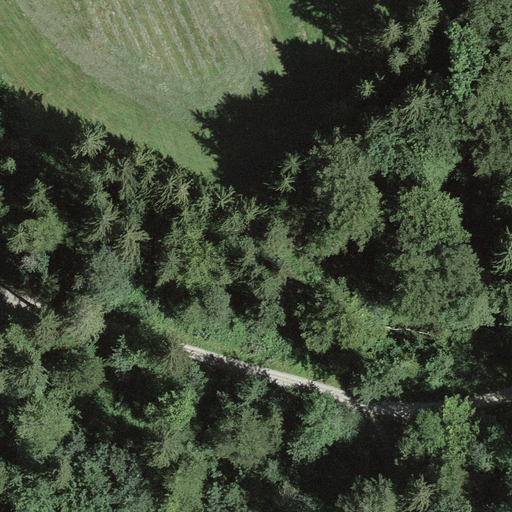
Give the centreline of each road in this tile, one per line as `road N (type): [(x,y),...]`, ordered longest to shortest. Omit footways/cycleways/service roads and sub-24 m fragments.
road 1 (track): [(0,282),(307,391),(435,402),(511,385)]
road 2 (track): [(400,511),(401,452),(435,402)]
